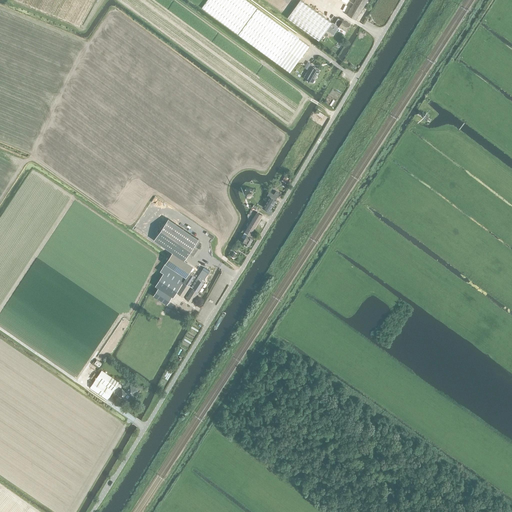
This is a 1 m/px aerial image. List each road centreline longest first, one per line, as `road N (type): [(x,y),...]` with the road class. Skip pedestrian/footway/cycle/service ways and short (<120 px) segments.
road 1 (unclassified): [(92,511),(402,0)]
road 2 (track): [(0,327),(132,419)]
road 3 (unknown): [(198,250),(193,224),(151,208),(140,224),(144,233),(189,256)]
